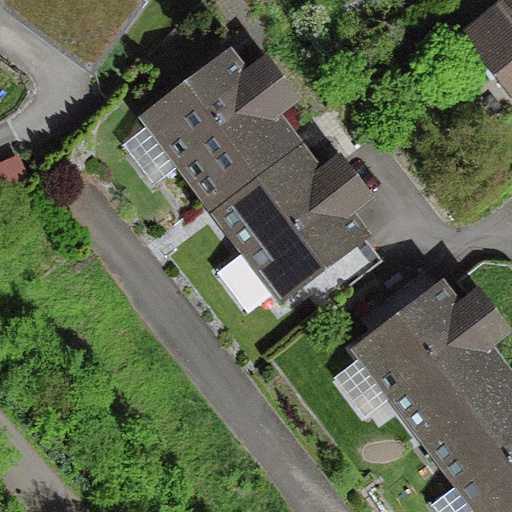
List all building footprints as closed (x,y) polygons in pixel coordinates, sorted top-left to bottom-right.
[(0,0),(0,3),(84,66),(132,0),(0,0)] [(511,7),(474,38),(492,61),(483,68),(499,87),(507,81),(511,87),(511,7)] [(287,140),(223,56),(140,119),(203,203),(287,140)] [(297,155),(213,218),(277,302),(361,239),(297,155)] [(12,159),(0,163),(0,192),(23,183),(12,159)] [(352,351),(415,435),(499,372),(436,288),(352,351)] [(426,449),(473,511),(511,511),(511,389),(510,386),(426,449)]
